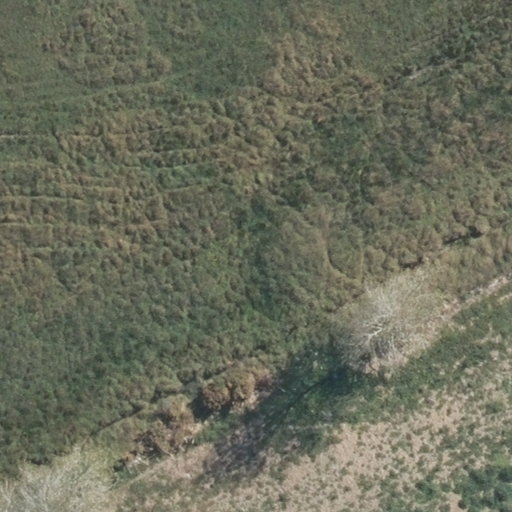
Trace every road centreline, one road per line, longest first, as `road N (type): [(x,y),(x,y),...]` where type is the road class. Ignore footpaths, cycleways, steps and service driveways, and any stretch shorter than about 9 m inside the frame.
road 1 (unknown): [(357,0),(0,188)]
road 2 (unknown): [(0,49),(63,153)]
